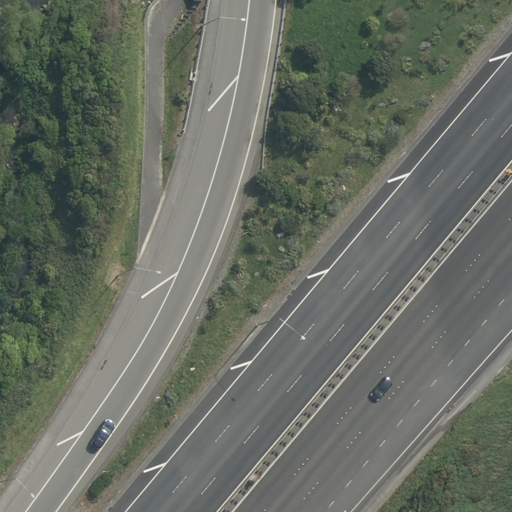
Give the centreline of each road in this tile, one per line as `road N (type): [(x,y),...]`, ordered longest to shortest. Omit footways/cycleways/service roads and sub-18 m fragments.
road 1 (trunk): [(41,511),(174,303),(239,131),(257,0)]
road 2 (trunk): [(190,511),(511,118)]
road 3 (trunk): [(511,257),(296,511)]
road 4 (trunk): [(511,290),(300,511)]
